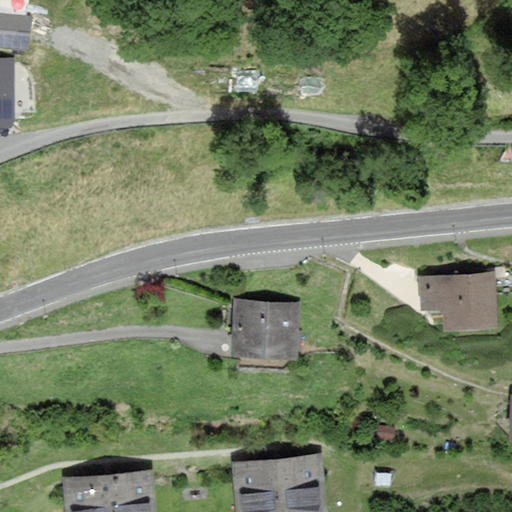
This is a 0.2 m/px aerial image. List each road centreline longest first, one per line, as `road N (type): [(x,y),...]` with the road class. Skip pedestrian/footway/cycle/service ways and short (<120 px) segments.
road 1 (secondary): [(511,213),(200,247),(0,308)]
road 2 (residential): [(511,135),(230,113),(108,123),(0,155)]
road 3 (track): [(0,350),(132,332),(201,341)]
